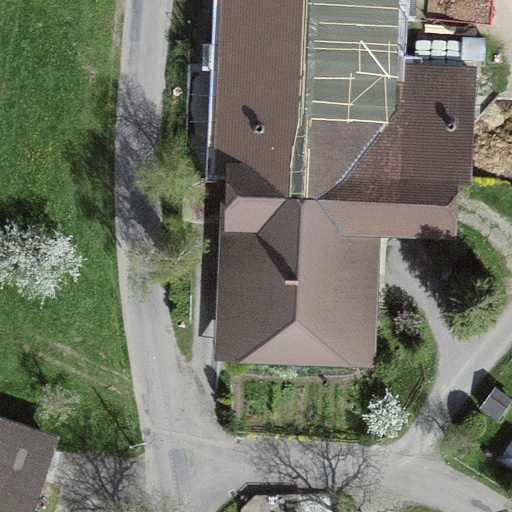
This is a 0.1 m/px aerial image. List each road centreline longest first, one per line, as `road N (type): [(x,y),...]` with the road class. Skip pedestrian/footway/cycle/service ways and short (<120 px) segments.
road 1 (unclassified): [(149,0),(134,215),(171,469)]
road 2 (unclassified): [(479,511),(434,489),(364,471),(274,464),(171,469)]
